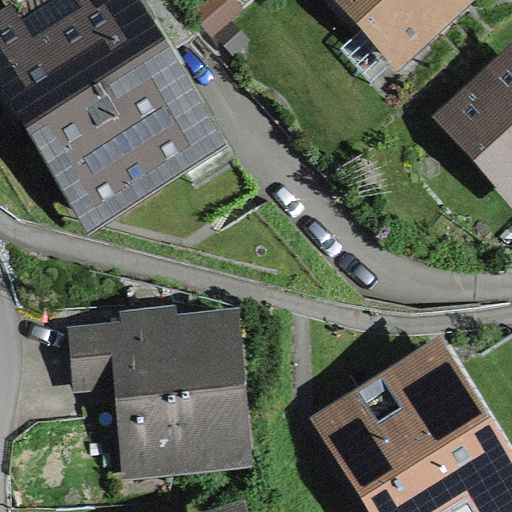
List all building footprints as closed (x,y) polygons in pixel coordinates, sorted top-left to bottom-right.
[(160,128),(181,116),(117,10),(96,23),(82,0),(56,0),(0,34),(0,61),(94,216),(181,162),(160,128)] [(459,5),(454,0),(342,0),(397,60),(459,5)] [(511,66),(449,122),(511,193),(511,66)] [(148,473),(147,462),(229,457),(218,336),(128,345),(127,333),(73,338),(78,388),(129,383),(133,430),(123,431),(117,438),(120,469),(127,475),(148,473)] [(511,511),(511,493),(432,362),(327,426),(378,511),(511,511)]
